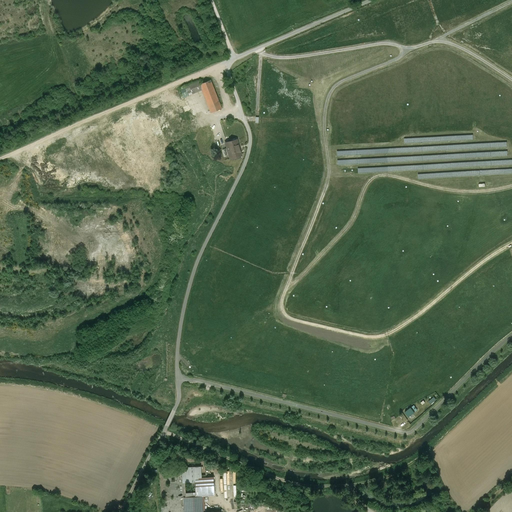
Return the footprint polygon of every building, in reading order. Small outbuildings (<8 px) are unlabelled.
[(425,6),(414,7),(415,18),(425,18),(425,6)] [(383,9),(372,11),(376,31),(383,30),(382,23),(386,22),(383,9)] [(435,49),(452,45),(451,40),(434,43),(435,49)] [(210,80),(200,84),(202,90),(211,112),(221,108),(210,80)] [(202,90),(200,84),(198,81),(184,86),(188,96),(202,90)] [(188,96),(184,86),(179,88),(183,98),(188,96)] [(236,139),(225,143),(230,158),(241,155),(236,139)] [(415,412),(411,408),(405,412),(409,417),(415,412)] [(214,511),(211,511),(204,511),(203,496),(214,495),(213,477),(201,477),(200,466),(181,467),(181,466),(176,466),(177,468),(159,469),(161,511),(220,511),(217,511),(214,511)]
